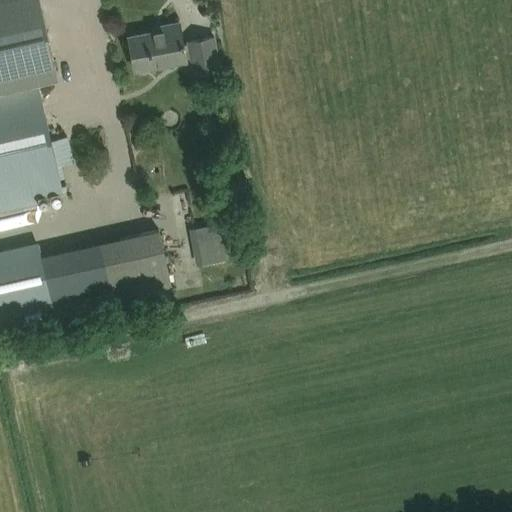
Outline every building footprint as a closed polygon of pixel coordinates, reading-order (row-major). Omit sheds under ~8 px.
[(0,0),(0,204),(43,195),(62,191),(56,166),(73,162),(67,136),(51,140),(37,84),(58,80),(39,0),(0,0)] [(162,26),(162,30),(128,36),(134,69),(186,60),(179,22),(162,26)] [(193,75),(221,69),(215,36),(187,41),(193,75)] [(170,280),(159,228),(139,232),(151,285),(170,280)] [(235,228),(205,234),(213,269),(243,263),(235,228)] [(0,317),(52,306),(37,242),(0,250),(0,317)]
